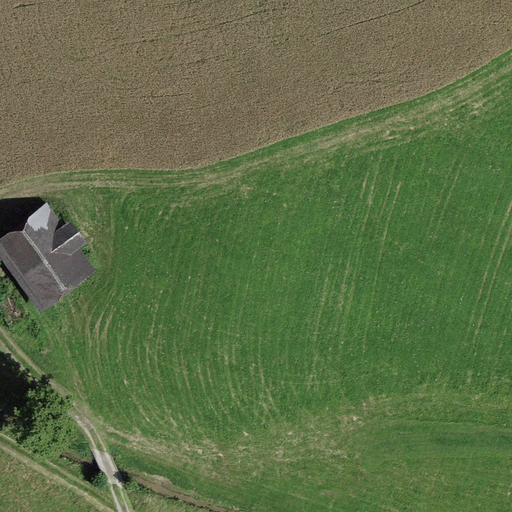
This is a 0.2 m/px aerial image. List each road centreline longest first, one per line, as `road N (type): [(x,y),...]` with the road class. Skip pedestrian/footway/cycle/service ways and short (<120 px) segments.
road 1 (track): [(128,511),(80,408),(0,330)]
road 2 (track): [(120,511),(0,431)]
